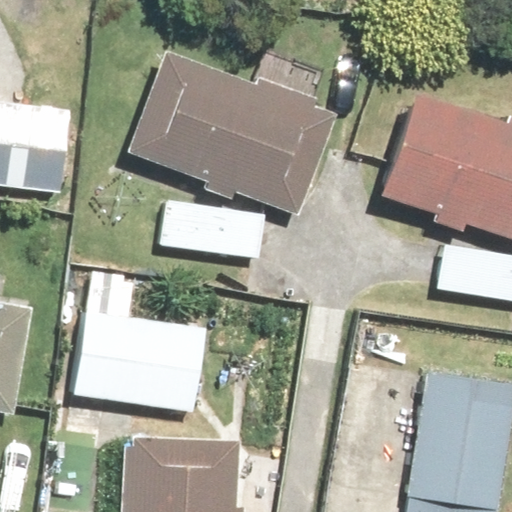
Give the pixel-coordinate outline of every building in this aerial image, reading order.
[(168,47),(128,149),(294,214),(334,112),(168,47)] [(503,122),(411,90),(375,191),(435,212),(430,224),(460,234),(464,222),(511,238),(511,116),(506,115),(503,122)] [(65,111),(0,103),(0,189),(56,196),(65,111)] [(258,219),(161,203),(153,249),(250,266),(258,219)] [(511,261),(433,249),(426,294),(511,307),(511,261)] [(189,417),(199,327),(123,318),(127,280),(79,274),(64,403),(189,417)] [(0,301),(0,409),(12,412),(29,306),(0,301)] [(232,511),(235,439),(129,437),(127,511),(232,511)]
